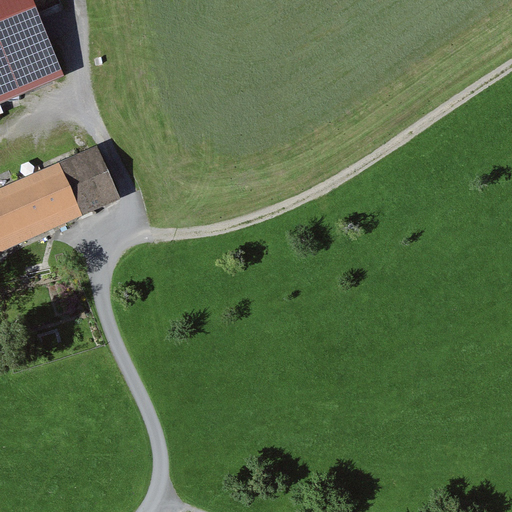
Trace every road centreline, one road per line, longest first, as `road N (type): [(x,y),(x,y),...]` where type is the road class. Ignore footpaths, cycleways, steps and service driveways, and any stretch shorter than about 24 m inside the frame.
road 1 (track): [(511,65),(327,187),(251,220),(192,234),(135,235)]
road 2 (track): [(135,235),(109,251),(102,299),(150,411),(163,467),(149,511)]
road 3 (track): [(70,0),(84,92),(133,200),(135,235)]
